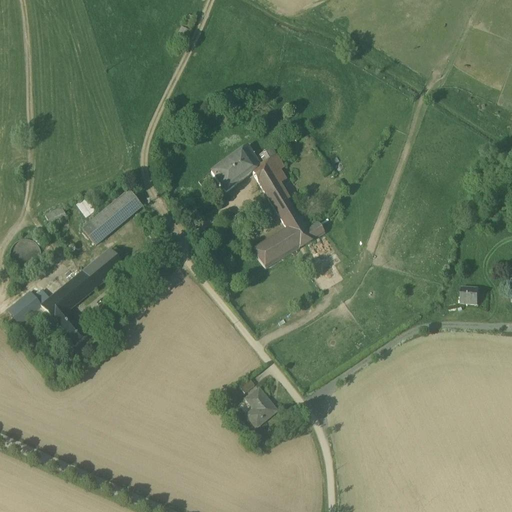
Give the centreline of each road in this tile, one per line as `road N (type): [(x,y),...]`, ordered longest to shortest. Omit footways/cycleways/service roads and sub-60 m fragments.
road 1 (track): [(70,267),(26,206),(30,64),(22,0)]
road 2 (track): [(212,0),(142,161),(152,201),(180,244)]
road 3 (unclassified): [(163,511),(0,439)]
